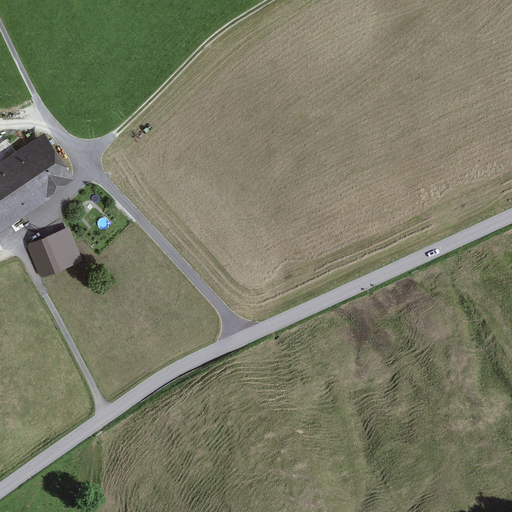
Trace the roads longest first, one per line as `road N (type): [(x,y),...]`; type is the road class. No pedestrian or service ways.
road 1 (tertiary): [(0,491),(183,364),(511,215)]
road 2 (track): [(85,162),(67,197),(33,223),(26,250),(108,415)]
road 3 (track): [(85,162),(211,36),(267,0)]
